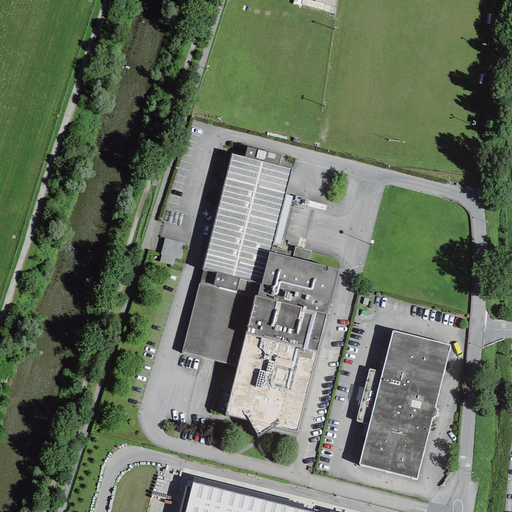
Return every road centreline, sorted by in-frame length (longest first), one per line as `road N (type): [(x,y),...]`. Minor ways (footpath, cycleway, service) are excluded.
road 1 (residential): [(427,511),(159,444),(149,421),(222,132),(474,198),(476,329)]
road 2 (track): [(205,0),(43,511)]
road 3 (residential): [(54,511),(185,123)]
road 4 (track): [(107,0),(0,340)]
road 5 (residential): [(476,329),(457,511)]
road 6 (track): [(185,123),(223,0)]
